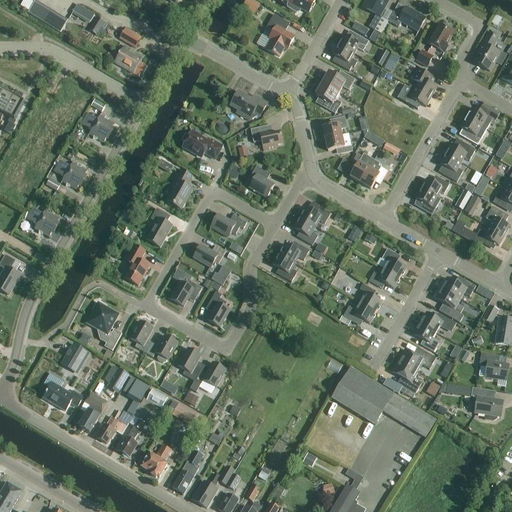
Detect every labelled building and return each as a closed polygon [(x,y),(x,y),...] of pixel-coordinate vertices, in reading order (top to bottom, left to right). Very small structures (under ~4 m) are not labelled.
[(24,0),(20,6),(29,11),(33,4),(27,0),(24,0)] [(250,0),(246,0),(242,8),(249,12),(255,2),(250,0)] [(288,0),(287,2),(288,3),(287,5),(288,8),(297,13),(299,13),(301,10),(308,14),(316,0),(288,0)] [(382,18),(379,17),(388,0),(370,0),(370,1),(367,0),(363,8),(376,16),(369,28),(381,35),(388,22),(382,19),(382,18)] [(394,12),(388,23),(399,28),(401,23),(418,33),(426,19),(406,8),(401,16),(394,12)] [(290,25),(274,16),(266,29),(273,33),(269,40),(271,41),(266,50),(279,58),(285,49),(287,50),(294,38),(285,33),(290,25)] [(89,31),(96,36),(98,33),(104,37),(110,27),(97,18),(89,31)] [(447,46),(454,33),(439,25),(428,45),(432,47),(427,55),(422,52),(417,62),(427,68),(433,58),(432,57),(436,50),(444,54),(448,47),(447,46)] [(337,33),(349,37),(351,31),(339,27),(337,33)] [(126,29),(119,40),(135,49),(142,38),(126,29)] [(490,32),(486,39),(479,51),(485,54),(478,66),(490,73),(496,63),(501,66),(505,58),(492,50),(499,38),(501,34),(492,29),(490,33),(490,32)] [(338,46),(354,55),(357,49),(363,52),(368,43),(352,33),(349,39),(344,36),(338,46)] [(370,40),(376,44),(380,37),(373,34),(370,40)] [(140,64),(142,62),(144,58),(124,46),(114,64),(134,76),(135,75),(139,77),(140,75),(143,76),(147,68),(140,64)] [(354,55),(338,46),(333,56),(338,59),(335,64),(349,72),(352,67),(354,68),(357,63),(351,60),(354,55)] [(376,65),(382,68),(389,54),(383,50),(376,65)] [(364,53),(357,67),(365,71),(371,57),(364,53)] [(388,60),(383,70),(389,73),(394,64),(388,60)] [(379,71),(373,68),(370,73),(377,76),(379,71)] [(437,88),(430,84),(433,78),(418,70),(412,81),(418,84),(415,89),(431,98),(437,88)] [(322,85),(339,94),(342,88),(349,91),(355,81),(344,75),(341,81),(329,73),(322,85)] [(362,83),(360,87),(369,93),(372,88),(362,83)] [(339,94),(322,85),(316,96),(328,103),(325,109),(335,115),(341,104),(335,101),(339,94)] [(431,98),(415,89),(412,95),(409,93),(403,102),(417,111),(420,105),(426,108),(431,98)] [(3,92),(0,98),(0,119),(1,120),(4,115),(14,97),(3,92)] [(260,118),(267,104),(254,97),(251,102),(246,99),(247,97),(238,93),(230,107),(231,107),(232,106),(239,110),(236,114),(249,122),(251,119),(252,120),(258,117),(260,118)] [(14,97),(4,115),(10,119),(8,123),(14,126),(16,122),(14,121),(24,103),(14,97)] [(95,100),(91,107),(102,113),(106,107),(95,100)] [(472,109),(466,119),(482,128),(485,122),(493,127),(500,115),(483,105),(479,113),(472,109)] [(84,120),(111,135),(112,129),(115,125),(108,121),(109,120),(106,118),(104,119),(100,116),(97,120),(87,114),(84,120)] [(84,120),(81,118),(78,123),(81,125),(91,131),(89,135),(94,138),(93,140),(97,141),(97,140),(104,144),(106,140),(111,135),(84,120)] [(325,141),(342,137),(340,131),(347,129),(345,118),(333,121),(334,126),(323,129),(325,141)] [(460,129),(462,130),(459,136),(477,146),(483,135),(479,133),(482,128),(466,119),(460,129)] [(509,140),(511,134),(511,132),(498,124),(494,132),(509,140)] [(273,135),(272,132),(271,126),(251,131),(252,137),(256,136),(257,143),(262,142),(264,152),(276,149),(275,146),(283,145),(280,133),(273,135)] [(209,143),(201,139),(202,137),(192,132),(189,137),(187,136),(185,136),(182,141),(183,143),(185,144),(182,149),(195,156),(196,155),(202,158),(204,154),(215,161),(223,147),(211,140),(209,143)] [(242,132),(227,135),(231,151),(246,148),(242,132)] [(80,137),(73,133),(69,140),(76,144),(80,137)] [(369,133),(366,139),(371,142),(374,136),(369,133)] [(343,143),(342,137),(325,141),(328,152),(340,150),(341,155),(353,153),(350,142),(343,143)] [(451,145),(445,155),(461,164),(464,159),(469,162),(476,151),(457,140),(453,147),(451,145)] [(399,157),(402,152),(387,144),(384,149),(399,157)] [(246,148),(238,150),(240,159),(248,158),(246,148)] [(505,155),(498,151),(495,157),(504,162),(507,157),(505,155)] [(361,184),(374,161),(364,155),(362,157),(357,154),(351,165),(356,168),(350,178),(361,184)] [(440,165),(442,167),(439,173),(457,183),(463,172),(458,170),(461,164),(445,155),(440,165)] [(161,160),(157,166),(165,170),(168,164),(161,160)] [(380,164),(374,161),(361,184),(371,190),(377,180),(382,183),(388,172),(379,167),(380,164)] [(57,167),(83,182),(85,176),(87,172),(81,169),(81,168),(79,165),(77,166),(72,164),(70,168),(60,162),(57,167)] [(324,164),(319,171),(326,176),(331,169),(324,164)] [(343,175),(347,166),(343,164),(342,166),(340,165),(336,171),(343,175)] [(83,182),(57,167),(54,173),(64,179),(62,182),(66,185),(66,187),(70,188),(70,187),(76,191),(79,187),(83,182)] [(234,167),(228,176),(236,181),(242,172),(234,167)] [(491,167),(486,174),(494,179),(499,171),(491,167)] [(266,174),(256,168),(248,181),(252,184),(249,189),(267,199),(274,186),(263,179),(266,174)] [(475,169),(470,177),(478,182),(480,179),(486,183),(489,178),(475,169)] [(181,211),(193,191),(187,187),(192,178),(181,171),(172,187),(175,189),(167,203),(181,211)] [(345,182),(340,179),(336,186),(357,199),(364,187),(348,177),(345,182)] [(427,180),(421,190),(437,199),(440,193),(444,195),(449,185),(435,177),(432,183),(427,180)] [(50,179),(46,186),(56,192),(60,185),(50,179)] [(474,189),(467,185),(464,191),(471,195),(474,189)] [(478,187),(473,195),(479,199),(484,191),(478,187)] [(444,203),(437,199),(421,190),(415,200),(421,203),(418,208),(432,216),(438,206),(439,207),(442,207),(444,203)] [(499,193),(497,197),(493,204),(507,212),(511,206),(511,193),(506,190),(503,195),(499,193)] [(455,207),(463,212),(467,204),(459,199),(455,207)] [(299,219),(316,228),(319,222),(325,225),(330,216),(318,209),(315,214),(305,208),(299,219)] [(510,227),(505,224),(509,217),(492,208),(486,219),(491,222),(488,228),(504,237),(510,227)] [(33,209),(29,214),(56,230),(58,224),(60,220),(53,216),(54,215),(51,212),(50,214),(45,211),(43,215),(33,209)] [(156,210),(150,221),(156,224),(147,241),(160,249),(172,227),(167,224),(170,218),(156,210)] [(236,211),(233,216),(230,222),(218,215),(211,229),(228,239),(231,233),(236,235),(240,228),(243,230),(249,219),(236,211)] [(56,230),(29,214),(26,220),(37,226),(34,230),(39,232),(38,235),(42,236),(43,235),(49,238),(52,234),(56,230)] [(316,228),(299,219),(293,229),(303,235),(300,240),(312,247),(318,237),(312,234),(316,228)] [(451,231),(454,226),(445,221),(442,226),(451,231)] [(504,237),(488,228),(485,234),(480,231),(475,240),(490,249),(493,244),(499,247),(504,237)] [(368,234),(364,241),(374,246),(377,239),(368,234)] [(284,245),(279,255),(295,265),(298,259),(304,262),(310,252),(297,245),(294,250),(284,245)] [(326,250),(318,245),(314,251),(322,256),(326,250)] [(132,265),(124,279),(138,287),(149,268),(140,262),(145,253),(134,246),(125,262),(132,265)] [(219,266),(226,253),(216,247),(212,252),(201,246),(193,259),(211,269),(214,264),(219,266)] [(384,270),(400,279),(406,268),(395,262),(398,256),(387,250),(382,260),(388,264),(384,270)] [(322,257),(315,252),(312,258),(319,262),(322,257)] [(236,257),(230,253),(227,259),(233,262),(236,257)] [(295,265),(279,255),(273,266),(282,271),(279,277),(292,284),(297,274),(292,270),(295,265)] [(0,291),(9,297),(21,277),(11,271),(16,263),(5,256),(0,265),(0,267),(5,270),(0,278),(0,291)] [(180,284),(170,300),(184,308),(190,297),(196,300),(202,290),(190,283),(192,279),(177,270),(172,279),(180,284)] [(400,279),(384,270),(380,277),(374,274),(369,283),(380,289),(383,284),(394,290),(400,279)] [(317,284),(338,294),(344,283),(322,273),(317,284)] [(215,274),(211,280),(214,282),(223,287),(226,280),(215,274)] [(447,279),(441,289),(460,300),(464,295),(470,298),(476,287),(464,280),(460,287),(447,279)] [(360,305),(376,314),(382,303),(371,297),(374,292),(363,286),(360,291),(366,294),(360,305)] [(460,300),(441,289),(435,300),(448,307),(444,315),(460,324),(463,317),(460,315),(463,310),(457,306),(460,300)] [(484,290),(480,296),(489,302),(493,295),(488,292),(484,290)] [(213,310),(206,321),(220,329),(230,312),(225,309),(226,304),(219,300),(221,296),(215,293),(207,307),(213,310)] [(317,295),(314,301),(320,304),(323,298),(317,295)] [(95,311),(88,324),(97,329),(99,340),(106,344),(104,348),(112,352),(122,335),(114,331),(112,334),(108,332),(118,316),(104,308),(103,306),(99,304),(97,304),(95,309),(95,311)] [(349,308),(343,318),(342,317),(339,322),(348,327),(351,322),(355,325),(358,318),(369,325),(376,314),(360,305),(356,312),(349,308)] [(491,325),(499,312),(490,307),(482,321),(491,325)] [(456,325),(451,322),(441,316),(438,321),(427,314),(421,325),(436,334),(440,327),(451,334),(456,325)] [(511,347),(511,344),(511,320),(499,319),(495,345),(511,347)] [(146,355),(152,344),(147,341),(153,330),(140,322),(130,340),(137,344),(135,348),(146,355)] [(436,334),(421,325),(414,336),(425,342),(423,347),(433,354),(439,344),(432,341),(436,334)] [(479,347),(490,349),(493,331),(482,329),(479,347)] [(158,348),(152,344),(146,355),(153,359),(155,354),(159,356),(157,359),(158,362),(163,365),(166,364),(167,361),(168,362),(178,344),(165,337),(158,348)] [(76,373),(87,353),(75,346),(63,365),(76,373)] [(194,382),(200,372),(195,368),(201,357),(188,350),(178,367),(185,371),(183,376),(194,382)] [(113,354),(107,351),(104,358),(110,361),(113,354)] [(406,351),(399,362),(418,373),(422,366),(429,371),(436,359),(423,352),(419,359),(406,351)] [(506,382),(509,366),(495,364),(496,357),(481,354),(479,367),(487,369),(485,379),(498,381),(506,382)] [(418,373),(399,362),(393,374),(406,381),(400,392),(413,400),(422,384),(414,380),(418,373)] [(206,375),(200,372),(194,382),(201,386),(203,381),(216,389),(226,371),(213,364),(206,375)] [(444,370),(449,373),(453,367),(447,364),(444,370)] [(104,381),(110,384),(107,388),(118,395),(129,376),(128,375),(130,372),(121,367),(119,370),(118,369),(118,370),(113,367),(104,381)] [(88,386),(93,388),(101,372),(95,369),(90,380),(84,377),(78,388),(85,391),(88,386)] [(425,439),(436,422),(350,369),(331,400),(374,426),(383,413),(425,439)] [(133,398),(141,403),(148,390),(142,387),(143,385),(142,384),(141,384),(137,382),(138,381),(131,377),(126,385),(132,388),(129,393),(134,396),(133,398)] [(432,383),(426,393),(434,398),(440,388),(432,383)] [(77,409),(83,398),(73,392),(71,395),(52,384),(43,399),(66,413),(71,405),(77,409)] [(497,418),(501,419),(503,402),(495,401),(496,393),(472,389),(471,398),(477,398),(475,415),(485,416),(485,421),(494,422),(497,420),(497,418)] [(52,419),(56,413),(32,397),(36,391),(33,390),(26,403),(52,419)] [(153,390),(146,402),(154,406),(162,410),(168,399),(153,390)] [(184,402),(194,407),(199,399),(188,393),(184,402)] [(85,404),(90,407),(84,418),(84,419),(79,428),(90,434),(94,426),(95,427),(100,418),(99,418),(101,414),(102,414),(108,404),(90,394),(85,404)] [(154,406),(146,402),(144,400),(134,417),(134,418),(130,425),(134,427),(131,431),(132,432),(138,435),(140,436),(141,433),(140,431),(154,406)] [(133,402),(125,416),(127,416),(132,419),(140,406),(139,406),(133,402)] [(172,416),(193,428),(200,416),(179,404),(172,416)] [(237,418),(241,411),(234,406),(229,413),(237,418)] [(440,407),(437,413),(443,417),(447,411),(440,407)] [(122,436),(127,427),(122,424),(127,416),(125,416),(120,412),(115,420),(112,419),(107,427),(105,426),(97,439),(107,445),(111,439),(112,440),(116,432),(122,436)] [(203,418),(199,425),(203,428),(208,421),(203,418)] [(331,431),(337,421),(332,418),(326,427),(331,431)] [(138,435),(132,432),(127,439),(126,439),(118,452),(129,458),(137,445),(133,443),(138,435)] [(221,433),(218,438),(213,435),(209,442),(218,448),(226,435),(221,433)] [(189,437),(185,444),(192,447),(196,441),(189,437)] [(187,463),(184,469),(182,472),(171,490),(184,497),(199,470),(197,469),(205,453),(197,448),(200,443),(196,441),(195,443),(192,447),(184,461),(187,463)] [(165,463),(172,451),(163,446),(156,458),(150,454),(141,468),(147,472),(146,473),(151,476),(156,479),(157,478),(159,479),(167,465),(165,463)] [(307,455),(302,464),(309,468),(314,458),(307,455)] [(217,476),(212,485),(216,487),(218,483),(226,487),(235,472),(226,467),(220,477),(217,476)] [(268,477),(261,473),(258,478),(265,482),(268,477)] [(227,487),(233,491),(240,480),(233,476),(227,487)] [(357,477),(350,489),(355,492),(363,480),(357,477)] [(256,482),(253,486),(246,499),(252,503),(262,486),(256,482)] [(212,485),(211,487),(204,483),(193,501),(207,509),(218,491),(214,489),(216,487),(212,485)] [(332,484),(323,487),(323,492),(326,497),(335,494),(332,484)] [(277,491),(282,494),(286,488),(280,485),(277,491)] [(10,511),(21,494),(7,486),(0,497),(0,511),(10,511)] [(358,505),(355,503),(359,495),(355,492),(350,489),(347,487),(331,511),(366,511),(357,507),(358,505)] [(232,511),(239,501),(228,495),(218,511),(219,511),(232,511)] [(501,504),(506,508),(511,503),(505,499),(501,504)]
